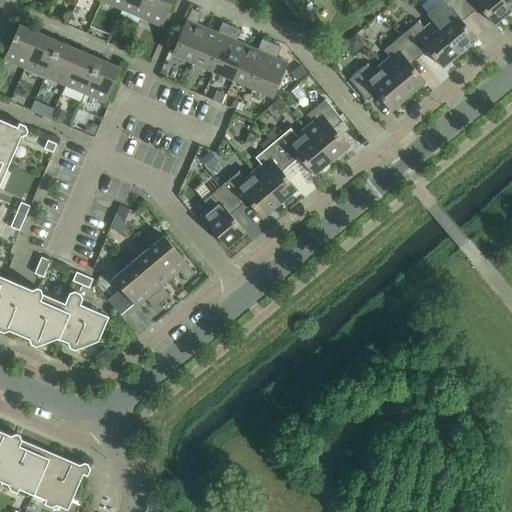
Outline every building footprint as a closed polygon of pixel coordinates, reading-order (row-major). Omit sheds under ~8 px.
[(100,0),(100,1),(120,10),(124,0),(100,0)] [(124,0),(120,10),(140,18),(148,0),(124,0)] [(148,0),(140,18),(161,27),(172,0),(148,0)] [(432,22),(459,54),(476,39),(458,17),(466,10),(457,0),(443,0),(434,8),(440,15),(432,22)] [(457,0),(466,10),(475,3),(493,25),(510,10),(501,0),(457,0)] [(511,0),(501,0),(510,10),(511,8),(511,0)] [(186,21),(173,52),(169,50),(165,59),(169,61),(171,54),(192,63),(207,29),(196,25),(201,14),(191,10),(192,5),(189,3),(182,19),(186,21)] [(400,36),(415,53),(423,46),(441,68),(459,54),(432,22),(424,29),(418,21),(400,36)] [(207,29),(192,63),(212,72),(231,27),(222,23),(217,34),(207,29)] [(24,69),(39,34),(18,25),(4,60),(24,69)] [(231,27),(212,72),(232,80),(246,46),(236,42),(241,31),(231,27)] [(39,34),(24,69),(44,77),(59,43),(39,34)] [(381,65),(407,97),(424,82),(406,60),(415,53),(400,36),(383,51),(389,58),(381,65)] [(246,46),(232,80),(252,89),(271,44),(262,40),(257,51),(246,46)] [(59,43),(44,77),(64,86),(79,51),(59,43)] [(271,44),(252,89),(272,98),(287,64),(276,59),(280,48),(271,44)] [(79,51),(64,86),(84,94),(99,60),(79,51)] [(99,60),(84,94),(105,103),(119,69),(99,60)] [(407,97),(381,65),(373,72),(366,64),(348,80),(363,97),(372,89),(390,111),(407,97)] [(300,65),(291,73),(297,81),(306,73),(300,65)] [(216,91),(213,100),(219,103),(221,104),(225,95),(216,91)] [(233,99),(230,107),(241,112),(244,104),(233,99)] [(304,129),(330,161),(348,146),(330,125),(339,117),(324,100),(306,115),(312,122),(304,129)] [(56,108),(52,118),(61,122),(66,112),(56,108)] [(0,331),(3,333),(8,331),(29,339),(31,344),(35,346),(42,344),(56,338),(67,343),(69,349),(74,351),(98,342),(108,317),(80,305),(82,299),(80,294),(74,292),(69,294),(62,310),(0,283),(0,169),(15,135),(20,137),(26,135),(27,131),(25,126),(18,123),(17,128),(0,120),(0,331)] [(85,127),(83,132),(93,136),(98,126),(93,124),(85,127)] [(272,143),(303,181),(312,174),(313,175),(330,161),(304,129),(296,136),(290,129),(272,143)] [(52,153),(56,145),(47,141),(43,149),(52,153)] [(252,172),(279,204),(296,189),(295,188),(303,181),(272,143),(254,158),(260,165),(252,172)] [(209,152),(199,161),(207,170),(216,162),(209,152)] [(220,186),(235,204),(243,197),(261,218),(279,204),(252,172),(244,179),(238,172),(220,186)] [(235,204),(220,186),(203,201),(209,209),(200,216),(226,248),(244,232),(226,211),(235,204)] [(10,227),(19,231),(29,206),(20,203),(10,227)] [(119,205),(116,212),(124,222),(128,209),(119,205)] [(116,212),(110,225),(118,235),(127,227),(124,222),(116,212)] [(146,251),(170,279),(179,272),(186,281),(194,274),(187,265),(163,236),(146,251)] [(129,265),(161,302),(169,296),(161,286),(170,279),(146,251),(129,265)] [(43,278),(50,261),(41,257),(34,274),(43,278)] [(161,302),(129,265),(112,279),(121,290),(134,305),(136,308),(145,300),(153,309),(161,302)] [(88,288),(92,279),(76,272),(72,281),(88,288)] [(121,290),(108,301),(121,316),(134,305),(121,290)] [(0,481),(8,485),(10,490),(17,493),(18,489),(45,501),(43,504),(50,507),(56,505),(67,510),(83,474),(87,476),(90,470),(87,464),(84,463),(79,465),(76,471),(0,437),(0,481)]
